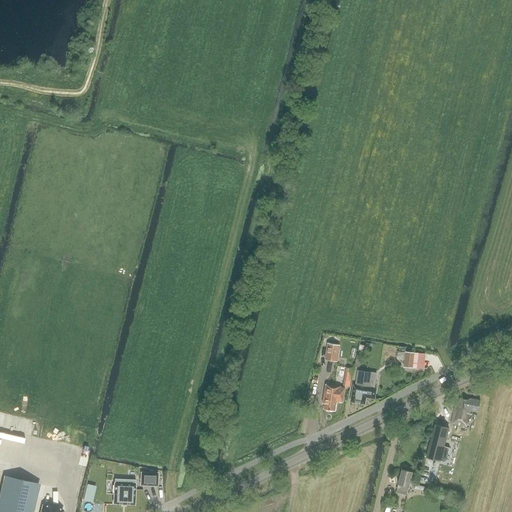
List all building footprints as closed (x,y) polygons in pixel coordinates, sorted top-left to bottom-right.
[(397,360),(399,346),(386,343),(384,358),(397,360)] [(337,362),(340,346),(327,344),(325,360),(337,362)] [(413,368),(415,353),(405,352),(404,367),(413,368)] [(370,387),(372,373),(358,371),(356,386),(354,386),(351,402),(365,404),(366,399),(375,400),(376,388),(370,387)] [(326,385),(322,404),(325,404),(325,409),(335,411),(337,402),(339,403),(341,387),(326,385)] [(470,401),(460,399),(459,403),(456,402),(451,424),(467,427),(470,414),(467,413),(468,411),(478,413),(480,402),(470,399),(470,401)] [(436,423),(427,455),(446,460),(450,445),(444,444),(449,426),(436,423)] [(36,447),(38,442),(12,433),(10,439),(36,447)] [(62,456),(81,459),(84,443),(65,440),(62,456)] [(407,496),(409,488),(413,472),(402,470),(396,493),(407,496)] [(158,486),(159,473),(141,472),(141,486),(158,486)] [(0,511),(30,511),(37,481),(7,474),(0,508),(0,511)] [(115,483),(114,504),(134,505),(135,484),(115,483)]
